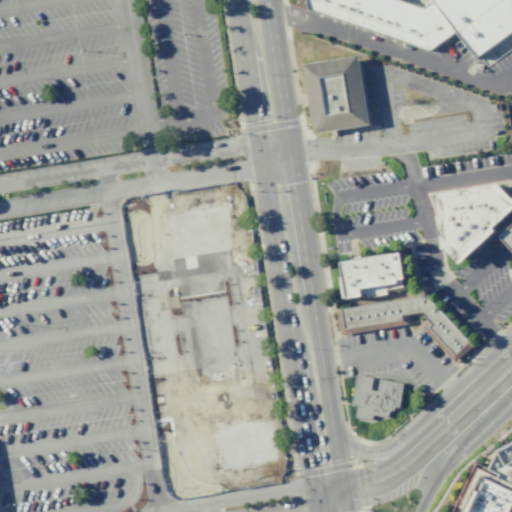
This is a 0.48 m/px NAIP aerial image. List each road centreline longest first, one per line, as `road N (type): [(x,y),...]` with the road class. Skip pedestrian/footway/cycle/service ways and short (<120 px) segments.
road 1 (primary): [(344,500),(264,0)]
road 2 (primary): [(235,0),(316,486)]
road 3 (secondary): [(319,505),(395,483),(511,379)]
road 4 (secondary): [(451,407),(388,467),(316,486)]
